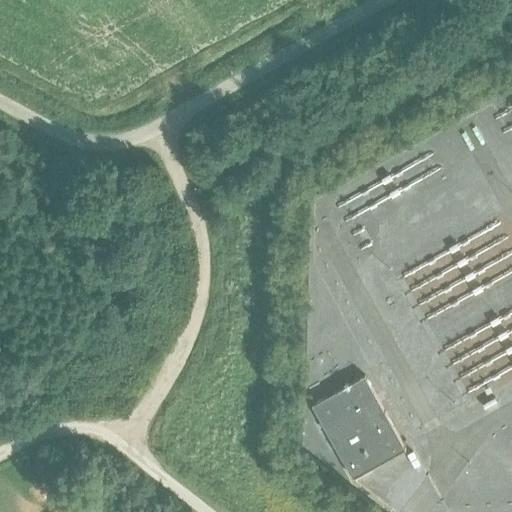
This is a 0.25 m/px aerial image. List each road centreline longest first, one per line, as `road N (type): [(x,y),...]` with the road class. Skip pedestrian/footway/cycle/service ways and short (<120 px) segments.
road 1 (unclassified): [(156,121),(192,209),(190,316),(123,442)]
road 2 (unclassified): [(156,121),(385,0)]
road 3 (unclassified): [(0,90),(86,130),(108,134),(156,121)]
road 4 (unclassified): [(123,442),(87,422),(38,430),(0,450)]
